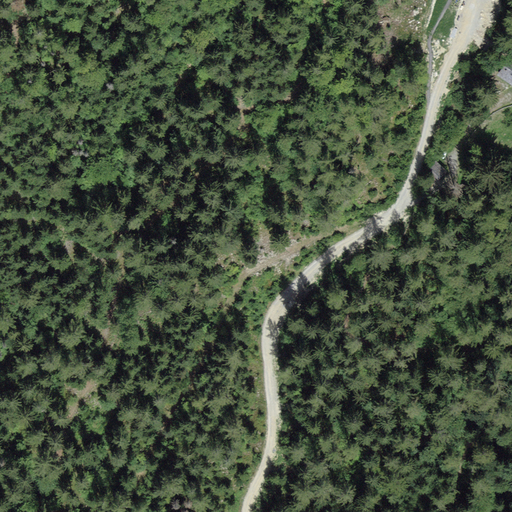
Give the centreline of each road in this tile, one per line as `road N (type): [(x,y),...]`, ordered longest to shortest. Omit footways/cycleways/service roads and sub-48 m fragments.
road 1 (unclassified): [(471,0),(402,199),(302,278),(269,321),(272,429),(246,511)]
road 2 (track): [(361,233),(247,273),(208,353),(154,434),(121,511)]
